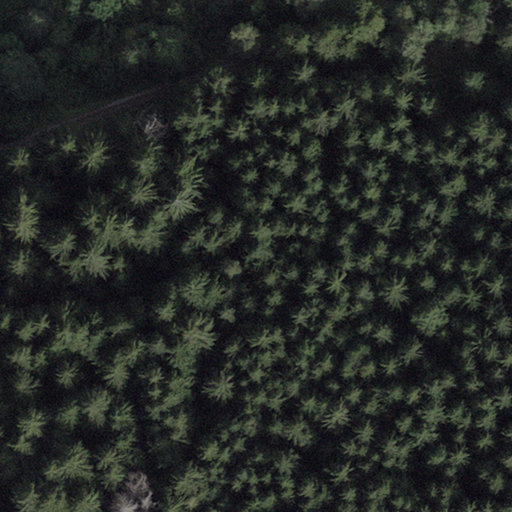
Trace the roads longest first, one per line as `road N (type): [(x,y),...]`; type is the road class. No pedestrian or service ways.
road 1 (track): [(0,151),(209,76),(376,0)]
road 2 (track): [(382,0),(421,37),(511,93)]
